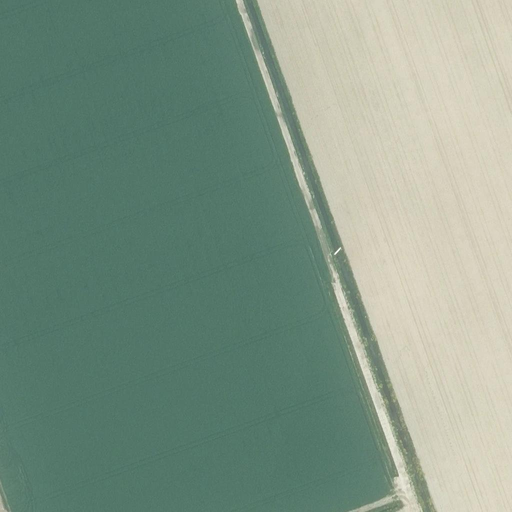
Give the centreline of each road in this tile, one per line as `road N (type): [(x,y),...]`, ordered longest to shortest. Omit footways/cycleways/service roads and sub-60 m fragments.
road 1 (track): [(337,291),(235,0)]
road 2 (track): [(337,291),(415,511)]
